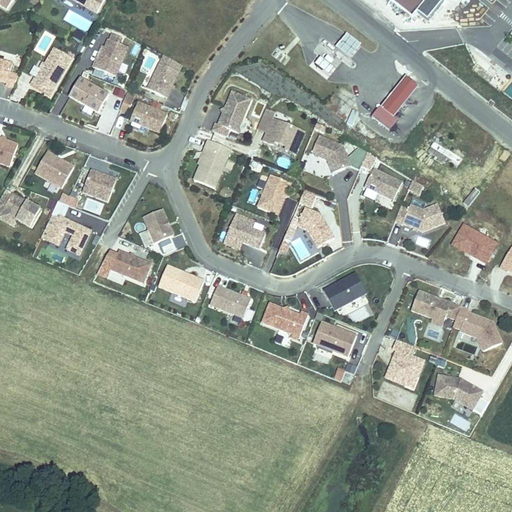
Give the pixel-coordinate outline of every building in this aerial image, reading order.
[(0,0),(0,4),(8,10),(13,0),(0,0)] [(74,0),(97,12),(103,0),(74,0)] [(384,0),(413,23),(419,16),(429,24),(448,0),(455,0),(457,2),(458,0),(384,0)] [(111,32),(108,37),(120,42),(122,37),(111,32)] [(360,45),(346,34),(335,48),(349,59),(360,45)] [(130,49),(107,40),(95,69),(118,78),(130,49)] [(51,95),(71,57),(54,47),(37,79),(35,78),(31,85),(51,95)] [(321,56),(312,67),(327,80),(336,69),(321,56)] [(11,61),(0,57),(0,78),(6,80),(5,84),(13,85),(17,72),(9,70),(11,61)] [(180,74),(162,65),(150,91),(169,99),(180,74)] [(403,104),(417,86),(406,77),(392,95),(403,104)] [(110,96),(81,81),(71,99),(100,115),(110,96)] [(252,100),(233,93),(226,110),(228,114),(224,115),(220,126),(217,125),(214,133),(227,138),(230,131),(238,134),(252,100)] [(403,104),(392,95),(389,99),(400,108),(403,104)] [(393,117),(400,108),(389,99),(381,108),(393,117)] [(134,103),(126,100),(122,112),(130,115),(134,103)] [(169,117),(140,105),(132,124),(161,136),(169,117)] [(278,115),(268,110),(262,124),(272,128),(269,135),(265,143),(276,147),(277,144),(289,149),(288,153),(297,157),(307,134),(275,121),(278,115)] [(352,110),(345,125),(352,128),(359,113),(352,110)] [(272,128),(262,124),(259,131),(269,135),(272,128)] [(0,162),(9,166),(16,144),(0,138),(0,162)] [(345,148),(322,138),(315,156),(330,163),(336,176),(348,171),(347,169),(353,166),(345,148)] [(232,152),(210,143),(207,150),(208,151),(195,182),(216,191),(232,152)] [(458,166),(463,159),(446,148),(441,156),(458,166)] [(75,167),(48,153),(37,174),(63,188),(75,167)] [(404,185),(375,171),(367,189),(395,203),(404,185)] [(119,182),(93,174),(85,196),(111,204),(119,182)] [(293,185),(274,177),(260,209),(279,217),(286,200),(285,196),(289,195),(293,185)] [(425,188),(414,184),(410,192),(421,197),(425,188)] [(299,203),(311,209),(318,195),(305,190),(299,203)] [(27,204),(8,195),(0,209),(0,212),(6,216),(19,223),(35,232),(45,214),(32,207),(28,208),(27,204)] [(79,202),(71,198),(67,206),(76,210),(79,202)] [(424,209),(426,203),(414,198),(411,203),(424,209)] [(410,213),(403,210),(397,224),(405,228),(405,226),(416,231),(417,229),(420,230),(420,232),(425,234),(447,225),(439,207),(425,213),(412,208),(410,213)] [(164,210),(145,218),(156,244),(175,236),(164,210)] [(324,216),(308,210),(300,228),(310,231),(320,250),(337,240),(324,216)] [(348,241),(358,240),(353,215),(343,217),(348,241)] [(19,223),(6,216),(2,222),(16,229),(19,223)] [(256,225),(237,217),(228,239),(244,246),(261,253),(267,238),(253,232),(256,225)] [(59,221),(52,218),(42,240),(59,248),(66,234),(74,238),(68,252),(80,258),(91,233),(60,219),(59,221)] [(485,264),(497,243),(464,225),(453,245),(485,264)] [(289,243),(300,264),(314,256),(303,236),(289,243)] [(244,246),(228,239),(225,246),(241,253),(244,246)] [(172,240),(158,244),(161,255),(175,251),(172,240)] [(151,266),(119,253),(111,271),(143,285),(151,266)] [(204,284),(168,268),(159,288),(195,304),(204,284)] [(356,274),(324,292),(335,312),(367,294),(356,274)] [(319,312),(328,307),(316,287),(306,293),(319,312)] [(251,302),(219,288),(211,306),(244,320),(251,302)] [(438,299),(420,293),(412,312),(434,320),(435,317),(446,321),(447,317),(457,321),(454,328),(462,331),(461,333),(479,339),(485,353),(503,344),(494,324),(492,325),(485,322),(486,321),(469,314),(470,311),(442,301),(441,304),(437,302),(438,299)] [(284,311),(270,306),(262,326),(292,336),(291,340),(299,343),(308,317),(301,314),(300,317),(290,313),(286,315),(284,311)] [(446,321),(435,317),(434,320),(432,324),(443,328),(446,321)] [(357,339),(323,324),(314,345),(349,359),(357,339)] [(416,349),(398,341),(394,351),(398,353),(394,364),(396,365),(394,369),(392,368),(388,379),(407,387),(411,375),(420,378),(426,363),(413,358),(416,349)] [(464,383),(442,378),(438,398),(456,401),(475,413),(485,395),(464,383)]
